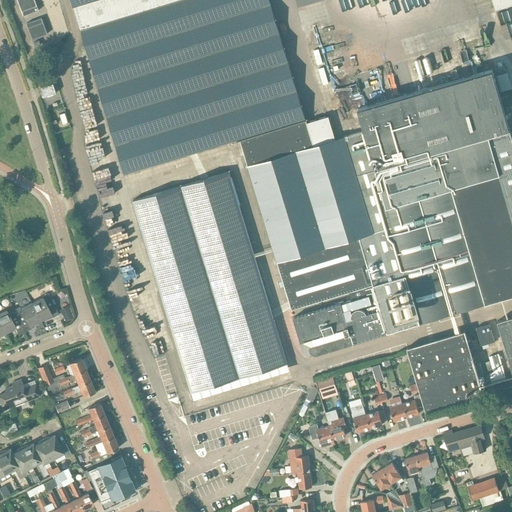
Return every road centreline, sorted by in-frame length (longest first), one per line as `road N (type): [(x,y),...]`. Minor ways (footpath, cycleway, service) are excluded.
road 1 (residential): [(89,327),(0,37)]
road 2 (residential): [(342,511),(343,486),(376,447),(511,407)]
road 3 (residential): [(163,498),(89,327)]
